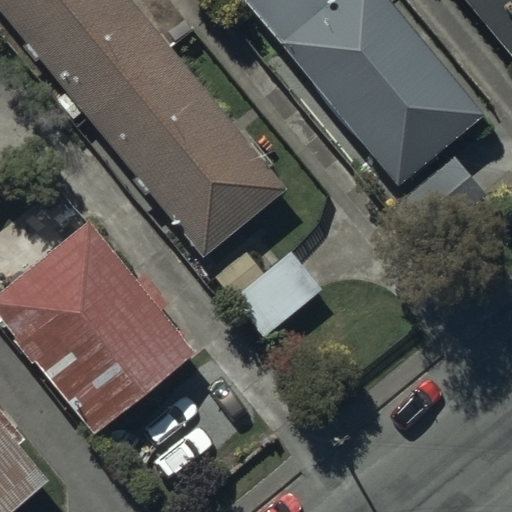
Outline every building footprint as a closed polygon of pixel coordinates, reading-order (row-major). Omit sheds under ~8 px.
[(123,0),(0,0),(0,20),(203,265),(287,194),(123,0)] [(381,0),(256,0),(248,6),(400,188),(481,120),(381,0)] [(511,0),(465,0),(511,55),(511,0)] [(484,202),(453,166),(400,211),(430,247),(484,202)] [(83,218),(0,285),(0,307),(96,424),(189,348),(83,218)] [(290,255),(232,304),(264,342),(322,293),(290,255)] [(0,432),(0,506),(37,476),(0,432)]
